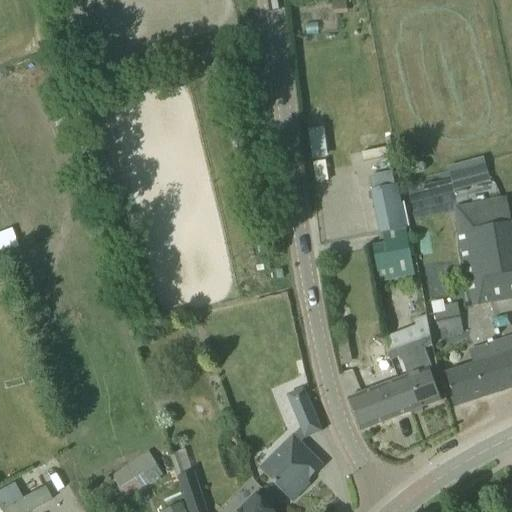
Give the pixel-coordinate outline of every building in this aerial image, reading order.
[(101,136),(79,142),(90,188),(113,182),(108,163),(101,136)] [(484,161),(449,170),(454,191),(490,182),(484,161)] [(380,222),(383,240),(407,234),(397,184),(395,184),(393,173),(371,177),(373,190),(371,191),(378,222),(380,222)] [(454,207),(472,307),(511,299),(511,224),(507,198),(486,202),(454,207)] [(407,234),(383,240),(384,244),(372,247),(376,267),(395,263),(399,279),(415,275),(407,234)] [(414,238),(416,249),(427,246),(425,236),(414,238)] [(445,312),(435,314),(440,338),(462,333),(456,304),(444,306),(445,312)] [(407,375),(348,399),(361,431),(441,401),(430,370),(432,369),(426,350),(435,347),(425,317),(414,320),(416,327),(386,338),(391,361),(401,357),(407,375)] [(334,330),(341,366),(352,364),(347,338),(344,339),(342,328),(334,330)] [(446,374),(451,388),(457,407),(511,388),(511,338),(486,347),(486,349),(471,355),(474,364),(446,374)] [(336,375),(345,397),(360,390),(352,369),(336,375)] [(287,396),(301,429),(305,439),(322,432),(304,389),(287,396)] [(258,469),(278,488),(292,502),(305,489),(303,487),(324,466),(293,436),(258,469)] [(0,511),(25,511),(46,502),(31,471),(0,486),(0,511)] [(177,477),(189,511),(208,511),(194,471),(177,477)] [(236,511),(273,511),(255,493),(236,511)]
